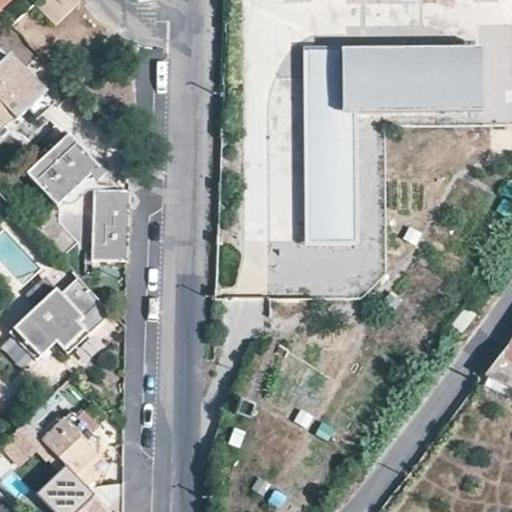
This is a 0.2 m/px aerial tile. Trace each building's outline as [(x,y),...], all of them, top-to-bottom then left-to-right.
[(0,0),(0,10),(10,0),(0,0)] [(81,3),(77,0),(40,0),(36,5),(56,26),(81,3)] [(479,111),(479,50),(355,52),(355,113),(479,111)] [(355,113),(355,52),(304,52),(306,245),(357,244),(355,113)] [(0,64),(0,103),(19,124),(23,121),(20,119),(48,94),(11,55),(0,64)] [(0,140),(19,124),(0,103),(0,140)] [(41,160),(70,132),(65,127),(36,155),(41,160)] [(128,259),(130,189),(102,188),(103,180),(100,178),(107,171),(70,132),(41,160),(28,172),(58,204),(35,226),(63,256),(80,241),(80,251),(93,251),(93,258),(128,259)] [(62,292),(59,288),(11,333),(35,359),(53,343),(67,357),(111,316),(76,279),(62,292)] [(511,344),(509,348),(486,378),(511,390),(511,344)] [(52,398),(25,423),(30,429),(57,404),(52,398)] [(84,410),(76,418),(92,435),(100,428),(84,410)] [(76,418),(71,412),(40,440),(45,445),(77,480),(88,471),(88,465),(97,456),(97,441),(92,435),(76,418)] [(30,429),(25,423),(0,445),(0,449),(18,469),(45,445),(40,440),(30,429)] [(104,511),(67,474),(53,487),(38,500),(48,511),(104,511)] [(102,506),(107,511),(124,511),(126,488),(103,487),(102,506)]
